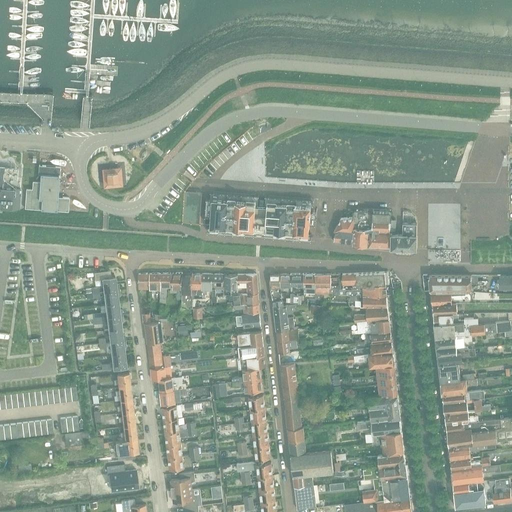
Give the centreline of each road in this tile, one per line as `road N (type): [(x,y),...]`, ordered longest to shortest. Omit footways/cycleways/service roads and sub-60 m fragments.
road 1 (residential): [(511,129),(249,113),(201,138),(126,209),(93,200),(79,173),(79,143)]
road 2 (residential): [(79,143),(143,134),(232,70),(265,62),(511,82)]
road 3 (residential): [(160,511),(130,255)]
road 4 (residential): [(291,511),(263,263)]
road 5 (residential): [(437,511),(405,266)]
road 6 (residential): [(405,266),(263,263)]
road 7 (residential): [(263,263),(130,255)]
road 8 (residential): [(130,255),(5,245)]
